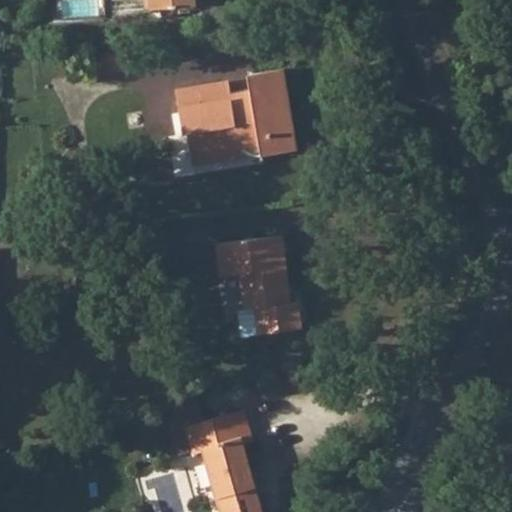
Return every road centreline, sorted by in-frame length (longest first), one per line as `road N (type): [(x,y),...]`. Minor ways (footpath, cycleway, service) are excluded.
road 1 (residential): [(382,511),(511,273)]
road 2 (residential): [(416,0),(436,63),(500,196)]
